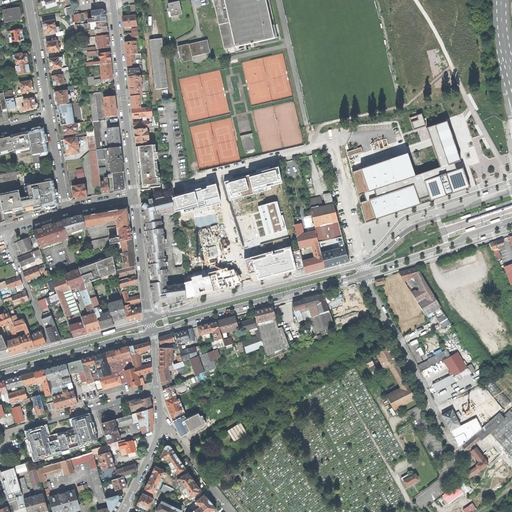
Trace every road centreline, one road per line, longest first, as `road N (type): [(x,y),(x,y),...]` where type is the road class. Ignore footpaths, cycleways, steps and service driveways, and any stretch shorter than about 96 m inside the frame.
road 1 (primary): [(362,263),(148,321)]
road 2 (primary): [(151,331),(364,273)]
road 3 (residential): [(134,195),(112,6)]
road 4 (residential): [(157,389),(7,434),(0,448)]
road 5 (primary): [(511,191),(412,227),(362,263)]
road 6 (primary): [(0,372),(151,331)]
road 7 (primary): [(364,273),(511,221)]
road 8 (primary): [(148,321),(0,363)]
road 9 (residential): [(364,273),(430,402)]
road 10 (residential): [(148,321),(134,195)]
road 11 (unknown): [(249,294),(215,174)]
road 12 (residential): [(362,263),(330,144)]
